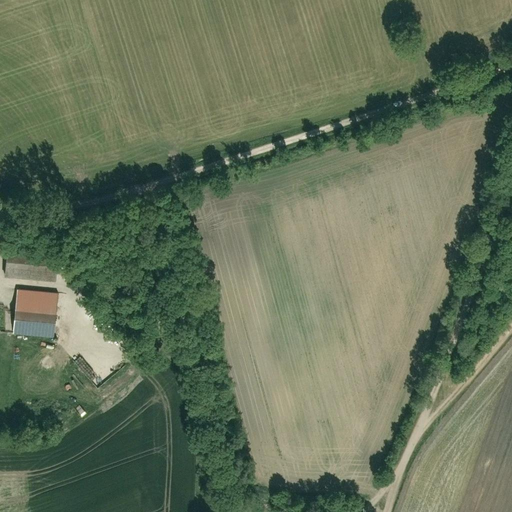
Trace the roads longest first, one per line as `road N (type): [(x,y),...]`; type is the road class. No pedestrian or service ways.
road 1 (track): [(511,68),(103,198),(45,209)]
road 2 (track): [(386,511),(511,174)]
road 3 (track): [(418,425),(511,324)]
